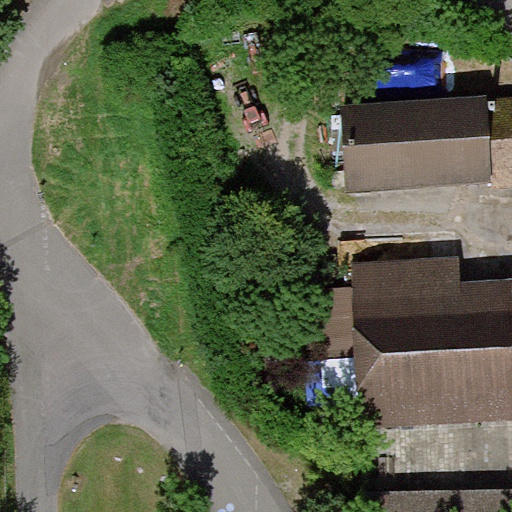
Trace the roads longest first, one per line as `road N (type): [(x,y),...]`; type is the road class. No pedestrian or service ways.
road 1 (unclassified): [(82,0),(42,31),(18,85),(17,150),(33,253)]
road 2 (unclassified): [(33,253),(38,511)]
